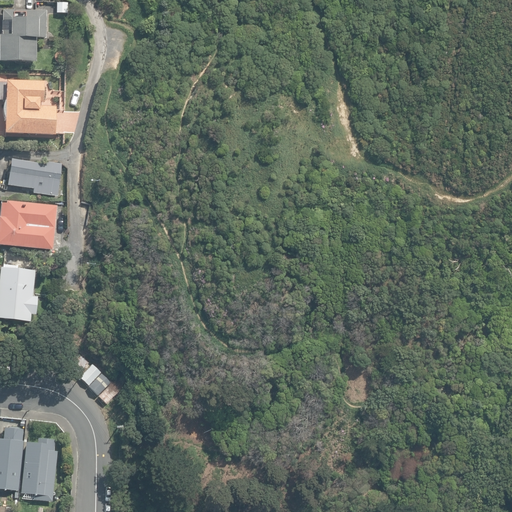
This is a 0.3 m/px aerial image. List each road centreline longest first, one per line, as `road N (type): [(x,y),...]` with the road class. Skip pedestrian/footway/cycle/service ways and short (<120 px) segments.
road 1 (residential): [(75,285),(74,189),(99,58),(84,0)]
road 2 (residential): [(0,383),(48,389),(81,412),(93,441),(93,511)]
